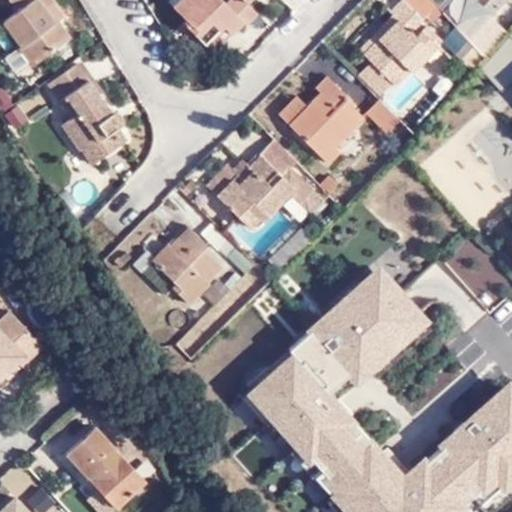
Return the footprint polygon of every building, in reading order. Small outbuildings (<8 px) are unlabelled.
[(0,0),(0,4),(7,15),(0,20),(0,30),(12,47),(9,50),(23,71),(62,44),(50,25),(46,28),(28,0),(0,0)] [(28,0),(46,28),(50,25),(55,19),(42,0),(28,0)] [(214,32),(220,37),(234,20),(239,25),(249,13),(239,2),(241,0),(225,0),(221,5),(215,0),(173,0),(166,8),(177,20),(174,24),(199,48),(214,32)] [(412,0),(399,0),(394,6),(413,26),(417,22),(426,13),(412,0)] [(462,49),(500,5),(493,0),(489,0),(472,18),(467,13),(446,35),(462,49)] [(413,26),(394,6),(379,20),(386,26),(374,37),(382,44),(358,68),(364,73),(385,93),(399,78),(402,81),(433,47),(419,32),(410,41),(404,36),(413,26)] [(432,19),(426,13),(417,22),(424,28),(432,19)] [(204,53),(220,37),(214,32),(199,48),(204,53)] [(511,35),(478,62),(498,87),(511,76),(511,35)] [(382,44),(374,37),(352,61),(358,68),(382,44)] [(372,107),(385,93),(364,73),(350,88),(372,107)] [(81,163),(115,140),(109,130),(112,122),(109,116),(99,114),(77,80),(48,98),(60,118),(53,124),(67,149),(71,148),(81,163)] [(301,116),(283,137),(320,174),(334,160),(328,154),(355,125),(344,111),(348,108),(321,83),(305,98),(312,105),(301,116)] [(272,125),(283,137),(301,116),(291,106),(272,125)] [(360,119),(380,140),(397,122),(372,108),(360,119)] [(494,167),(511,153),(511,130),(501,117),(472,139),(494,167)] [(264,211),(281,196),(267,182),(249,162),(236,174),(234,177),(238,182),(227,193),(223,189),(208,206),(239,235),(247,228),(253,228),(265,216),(264,211)] [(195,196),(208,206),(223,189),(227,193),(238,182),(234,177),(236,174),(231,170),(222,179),(217,175),(195,196)] [(281,196),(284,199),(289,195),(295,201),(300,195),(278,172),(267,182),(281,196)] [(319,203),(326,193),(317,185),(309,194),(319,203)] [(281,202),(301,221),(314,208),(300,195),(295,201),(289,195),(284,199),(281,202)] [(155,298),(159,301),(177,320),(199,296),(194,291),(206,279),(188,261),(192,257),(172,236),(158,250),(162,255),(150,267),(146,263),(137,274),(159,294),(155,298)] [(466,238),(448,267),(488,292),(500,273),(495,270),(502,260),(466,238)] [(367,371),(433,311),(412,287),(382,252),(242,387),(352,511),(462,511),(460,509),(474,496),(470,492),(481,482),(487,487),(498,475),(508,484),(511,480),(511,369),(453,421),(445,428),(451,434),(433,448),(428,444),(406,461),(393,446),(352,399),(335,380),(349,366),(360,377),(367,371)] [(153,309),(159,301),(155,298),(159,294),(137,274),(127,284),(153,309)] [(201,319),(215,303),(205,295),(191,310),(201,319)] [(0,373),(1,375),(20,354),(25,348),(33,356),(50,339),(16,306),(2,321),(0,319),(0,373)] [(25,348),(20,354),(28,360),(33,356),(25,348)] [(126,504),(156,476),(104,421),(75,448),(126,504)] [(38,511),(21,494),(2,511),(38,511)]
